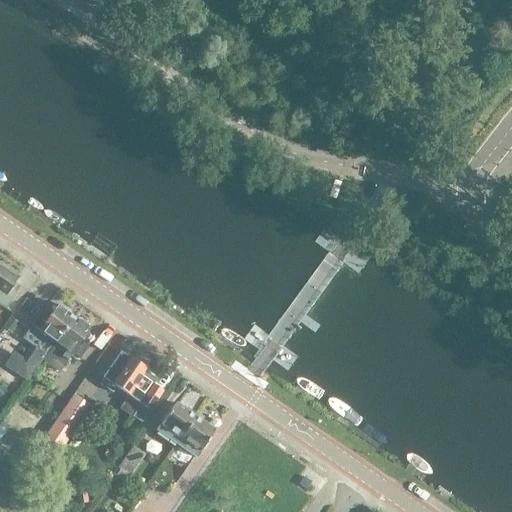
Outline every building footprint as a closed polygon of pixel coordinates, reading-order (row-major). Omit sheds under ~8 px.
[(0,264),(0,306),(5,310),(16,295),(9,290),(18,277),(0,264)] [(63,306),(59,306),(57,304),(50,314),(43,309),(31,326),(21,340),(31,346),(22,358),(13,352),(3,366),(27,382),(54,343),(55,344),(74,317),(72,315),(71,311),(63,306)] [(80,318),(76,318),(74,317),(55,344),(43,361),(60,372),(72,356),(72,357),(75,353),(80,358),(88,346),(83,342),(92,330),(88,327),(87,323),(80,318)] [(121,352),(103,379),(127,396),(119,408),(132,417),(124,428),(132,434),(136,428),(137,428),(149,411),(150,412),(163,392),(153,384),(157,380),(145,371),(146,370),(121,352)] [(61,446),(94,406),(78,393),(45,433),(61,446)] [(175,445),(196,415),(176,402),(156,432),(175,445)] [(215,429),(196,415),(175,445),(195,459),(215,429)] [(131,449),(111,477),(122,486),(142,457),(131,449)]
